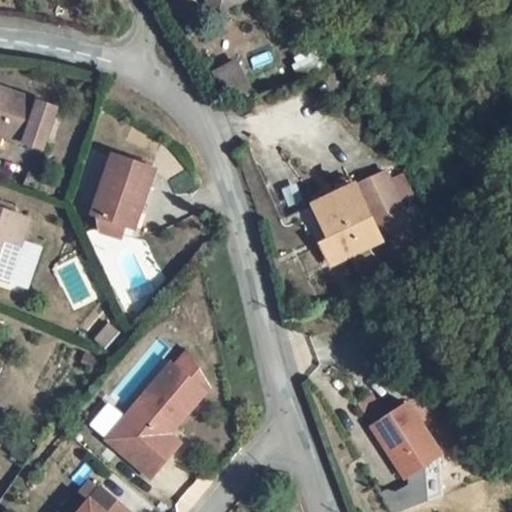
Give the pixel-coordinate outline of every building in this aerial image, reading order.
[(196,0),(205,11),(220,0),(196,0)] [(314,19),(300,0),(279,0),(301,29),(314,19)] [(206,76),(235,119),(253,108),(224,65),(206,76)] [(9,106),(0,132),(0,146),(17,154),(54,167),(68,129),(9,106)] [(17,154),(0,146),(0,161),(12,166),(17,154)] [(109,231),(113,245),(136,250),(139,238),(148,241),(163,180),(120,169),(106,230),(109,231)] [(374,240),(389,266),(391,264),(418,246),(378,177),(350,191),(340,178),(322,188),(327,195),(310,203),(340,259),(374,240)] [(45,192),(38,207),(55,212),(61,199),(45,192)] [(305,278),(340,259),(310,203),(275,222),(305,278)] [(0,289),(16,295),(36,236),(0,222),(0,289)] [(178,429),(208,393),(186,358),(174,372),(166,371),(128,419),(135,425),(114,452),(150,481),(177,447),(166,438),(174,426),(178,429)] [(443,466),(445,465),(414,414),(377,437),(408,488),(411,486),(443,466)] [(443,466),(411,486),(412,496),(412,507),(429,502),(429,511),(433,511),(445,509),(443,466)] [(120,511),(102,496),(87,511),(120,511)] [(412,507),(412,496),(392,508),(393,511),(429,511),(429,502),(412,507)]
